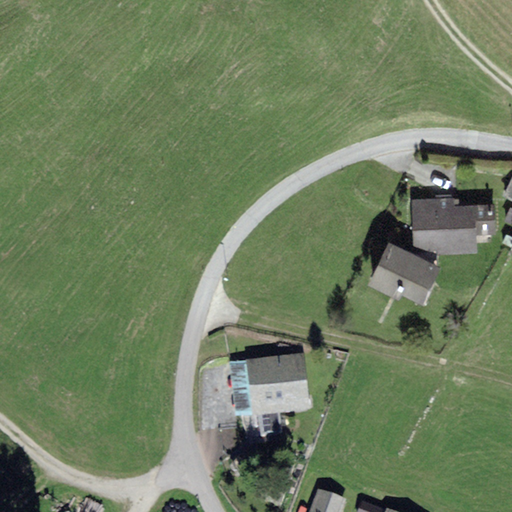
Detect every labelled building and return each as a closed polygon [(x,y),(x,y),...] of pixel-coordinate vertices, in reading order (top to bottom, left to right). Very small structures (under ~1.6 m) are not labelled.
[(455,194),(413,196),(415,247),(437,247),(437,252),(479,250),(478,231),(497,230),(496,200),(455,202),(455,194)] [(415,247),(390,234),(368,275),(400,290),(403,284),(424,294),(442,261),(415,247)] [(306,354),(247,360),(254,415),(260,414),(282,412),(312,409),(306,354)] [(231,363),(237,416),(254,415),(247,360),(231,363)] [(284,434),(282,412),(260,414),(262,436),(284,434)] [(341,511),(347,498),(319,488),(310,511),(341,511)] [(358,511),(386,511),(387,510),(362,502),(358,511)]
